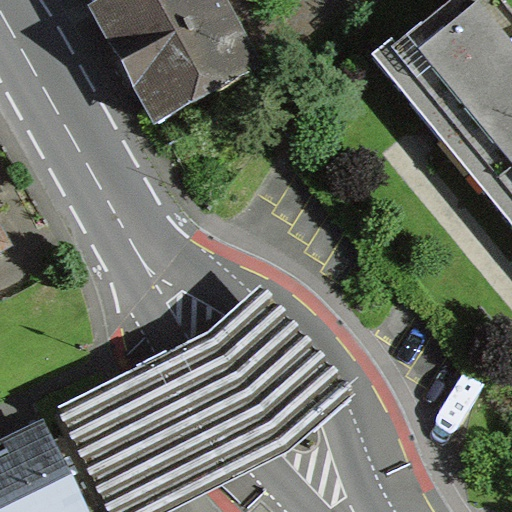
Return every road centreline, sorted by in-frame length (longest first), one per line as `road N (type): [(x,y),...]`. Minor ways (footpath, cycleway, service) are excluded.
road 1 (secondary): [(379,511),(310,371),(238,305),(148,266)]
road 2 (secondary): [(0,4),(148,266)]
road 3 (secondary): [(148,266),(262,476),(295,511)]
